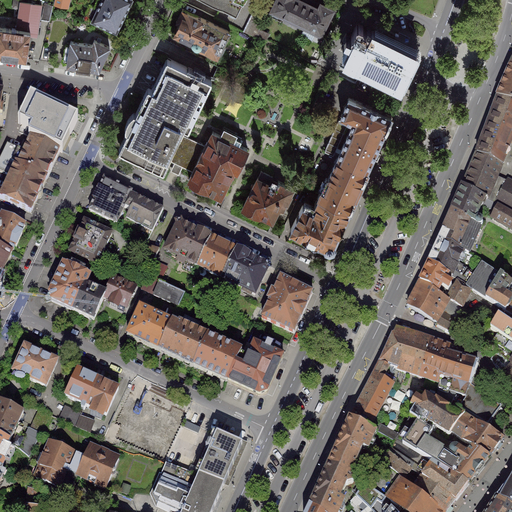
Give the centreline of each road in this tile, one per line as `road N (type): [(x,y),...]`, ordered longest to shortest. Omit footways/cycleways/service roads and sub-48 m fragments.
road 1 (secondary): [(289,511),(490,78)]
road 2 (residential): [(273,429),(11,318)]
road 3 (residential): [(85,163),(294,259),(337,287)]
road 4 (secondary): [(434,56),(337,287)]
road 5 (residential): [(85,163),(11,318)]
road 6 (secondary): [(337,287),(273,429)]
road 7 (residential): [(120,88),(0,70)]
